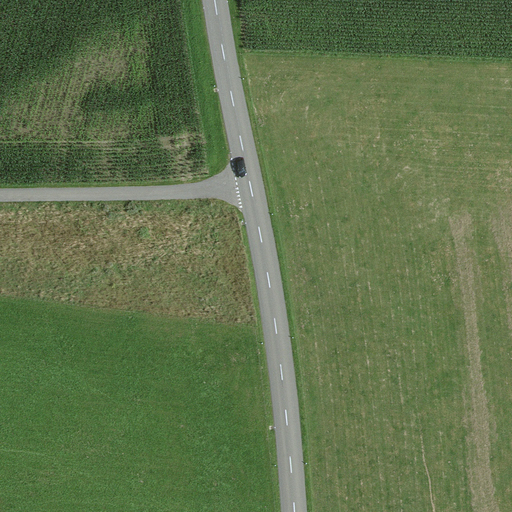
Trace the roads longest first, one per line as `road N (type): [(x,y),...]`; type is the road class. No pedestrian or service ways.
road 1 (tertiary): [(293,511),(276,325),(214,0)]
road 2 (track): [(0,196),(250,186)]
